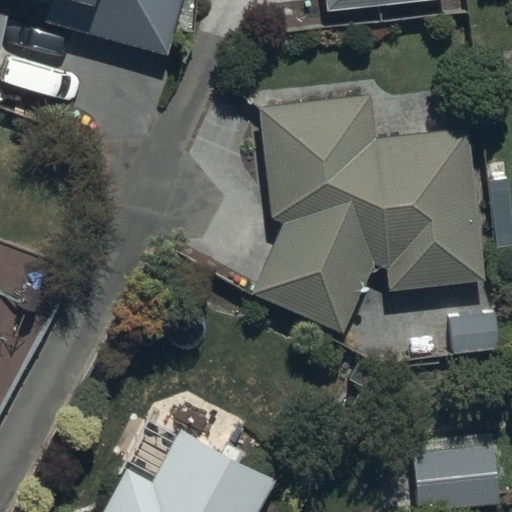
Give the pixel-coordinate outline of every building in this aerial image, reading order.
[(51,0),(47,16),(167,48),(179,0),(51,0)] [(364,90),(250,103),(263,215),(275,221),(243,292),(336,334),(368,262),(379,267),(382,291),(481,280),(463,124),(369,134),(364,90)] [(490,309),(445,314),(448,351),(494,347),(490,309)] [(256,511),(276,475),(181,425),(153,477),(127,463),(101,511),(256,511)] [(487,443),(407,451),(413,509),(493,501),(487,443)]
